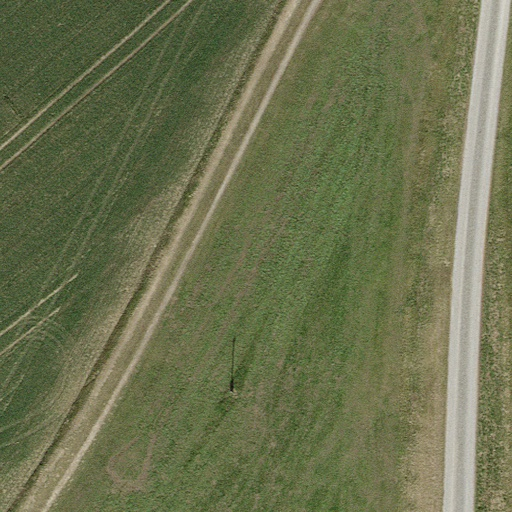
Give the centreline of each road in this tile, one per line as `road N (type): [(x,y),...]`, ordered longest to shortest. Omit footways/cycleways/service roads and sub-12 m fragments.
road 1 (track): [(36,511),(136,341),(310,0)]
road 2 (track): [(498,0),(469,323),(463,511)]
